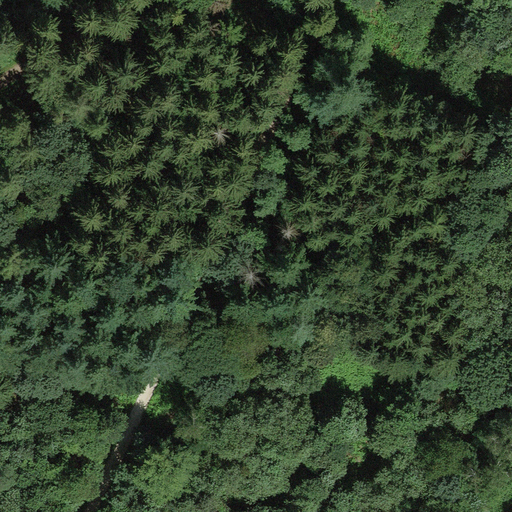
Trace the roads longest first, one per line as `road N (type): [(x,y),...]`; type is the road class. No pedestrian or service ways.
road 1 (track): [(324,0),(88,511)]
road 2 (track): [(0,90),(190,0)]
